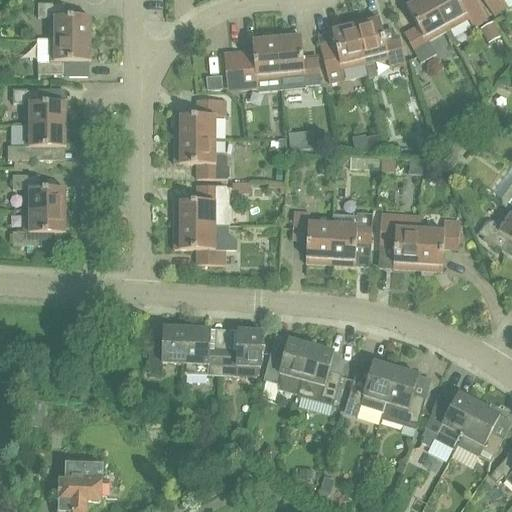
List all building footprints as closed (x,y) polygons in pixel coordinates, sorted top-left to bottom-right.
[(418,60),(421,65),(435,58),(428,43),(448,32),(429,0),(420,0),(406,8),(417,27),(404,35),(418,60)] [(429,0),(448,32),(468,21),(474,30),(488,22),(475,0),(464,0),(460,3),(457,0),(429,0)] [(481,0),(495,18),(508,9),(502,0),(501,0),(481,0)] [(50,41),(91,41),(91,18),(65,18),(65,6),(38,6),(38,19),(50,19),(50,41)] [(388,61),(391,70),(406,67),(398,33),(383,36),(379,20),(356,26),(365,66),(369,80),(378,78),(374,64),(388,61)] [(481,30),(489,45),(501,39),(494,23),(481,30)] [(343,72),(365,66),(356,26),(332,32),(335,43),(319,47),(329,85),(345,81),(343,72)] [(277,40),(280,81),(303,79),(305,89),(321,87),(318,58),(303,60),(301,38),(277,40)] [(240,85),(241,92),(258,91),(257,83),(280,81),(277,40),(252,42),(253,55),(224,57),(227,86),(240,85)] [(91,63),(91,41),(50,41),(38,41),(38,62),(37,76),(64,76),(64,63),(89,64),(91,63)] [(222,91),(221,78),(205,79),(207,92),(222,91)] [(25,127),(66,127),(66,104),(40,104),(40,92),(13,92),(13,105),(25,105),(25,127)] [(175,117),(174,142),(216,142),(216,119),(225,119),(225,103),(196,102),(196,118),(175,117)] [(40,162),(53,162),(53,149),(66,149),(66,127),(25,127),(25,148),(13,148),(8,148),(8,162),(40,162)] [(378,137),(366,139),(366,137),(353,140),(356,156),(381,151),(378,137)] [(196,181),(227,182),(230,179),(230,169),(227,168),(227,166),(227,159),(224,155),(216,155),(216,142),(174,142),(174,166),(196,166),(196,181)] [(423,151),(427,159),(434,157),(431,149),(423,151)] [(458,161),(448,154),(441,164),(451,171),(458,161)] [(351,159),(350,171),(366,172),(366,160),(351,159)] [(459,187),(461,179),(455,175),(449,180),(452,187),(459,187)] [(25,213),(66,213),(66,190),(40,190),(40,177),(13,177),(13,191),(25,191),(25,213)] [(233,190),(239,190),(239,195),(250,195),(250,185),(233,185),(233,190)] [(502,208),(509,212),(511,214),(511,187),(502,201),(502,208)] [(174,203),(174,228),(216,228),(216,227),(230,228),(232,224),(232,209),(230,207),(230,192),(226,188),(196,188),(196,203),(174,203)] [(509,241),(511,243),(511,214),(509,212),(499,226),(493,222),(486,224),(478,235),(501,251),(509,241)] [(13,248),(47,248),(47,235),(66,235),(66,213),(25,213),(25,234),(13,234),(13,248)] [(306,266),(330,267),(333,226),(309,225),(310,215),(294,214),(292,242),(307,244),(306,266)] [(333,226),(330,267),(355,269),(355,266),(356,247),(371,247),(373,217),(356,216),(356,218),(333,217),(333,226)] [(393,271),(418,272),(420,231),(421,218),(381,216),(379,248),(394,249),(393,271)] [(418,272),(442,274),(443,252),(458,253),(460,223),(443,222),(442,232),(420,231),(418,272)] [(237,243),(233,239),(230,239),(230,228),(216,227),(216,228),(174,228),(174,252),(197,252),(197,267),(225,267),(225,251),(236,251),(237,243)] [(163,365),(186,366),(187,330),(164,329),(163,349),(149,348),(148,375),(163,376),(163,365)] [(208,377),(222,378),(224,351),(210,351),(211,331),(187,330),(186,366),(187,366),(187,377),(208,377)] [(222,378),(259,380),(259,369),(261,369),(262,333),(238,332),(238,351),(224,351),(222,378)] [(279,391),(298,397),(312,347),(289,341),(284,360),(270,357),(263,383),(277,386),(279,391)] [(342,377),(328,373),(334,354),(312,347),(298,397),(333,407),(335,402),(342,377)] [(396,370),(374,363),(368,383),(354,380),(347,404),(382,414),(392,385),(396,370)] [(380,421),(416,432),(426,400),(412,396),(418,377),(396,370),(392,385),(382,414),(380,421)] [(457,448),(480,406),(459,395),(450,413),(437,406),(425,430),(422,437),(424,438),(421,445),(431,449),(434,442),(454,453),(457,448)] [(22,401),(21,427),(41,429),(44,403),(22,401)] [(480,406),(457,448),(478,459),(479,459),(490,465),(503,441),(490,434),(500,416),(480,406)] [(144,408),(146,431),(169,430),(169,417),(162,417),(161,407),(144,408)] [(511,453),(490,477),(497,483),(502,478),(505,481),(511,487),(511,453)] [(58,511),(87,511),(87,505),(101,505),(102,468),(66,466),(66,482),(60,481),(58,511)] [(398,467),(395,474),(402,476),(404,470),(398,467)] [(312,472),(299,471),(299,481),(312,482),(312,472)] [(330,496),(334,482),(324,480),(320,493),(330,496)]
